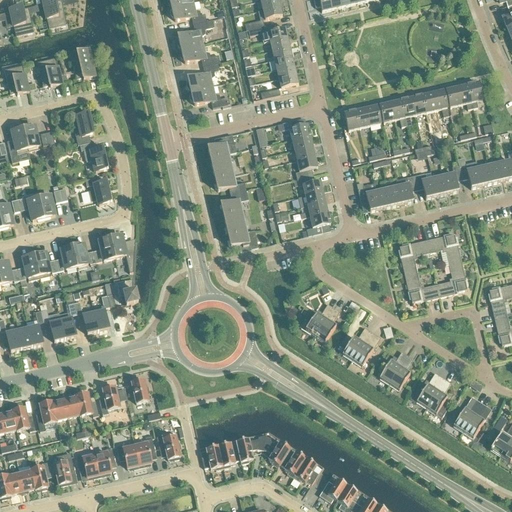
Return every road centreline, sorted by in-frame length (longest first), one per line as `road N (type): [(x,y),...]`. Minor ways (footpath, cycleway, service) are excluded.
road 1 (residential): [(0,247),(122,218),(126,197),(113,130),(95,101),(0,121)]
road 2 (residential): [(511,201),(351,238)]
road 3 (tertiary): [(323,408),(457,495)]
road 4 (residential): [(321,108),(167,144)]
road 5 (tertiary): [(133,0),(167,144)]
road 6 (residential): [(479,378),(486,368),(473,312),(413,325),(408,333)]
road 7 (residential): [(312,247),(322,277),(408,333)]
road 8 (residential): [(321,108),(351,238)]
